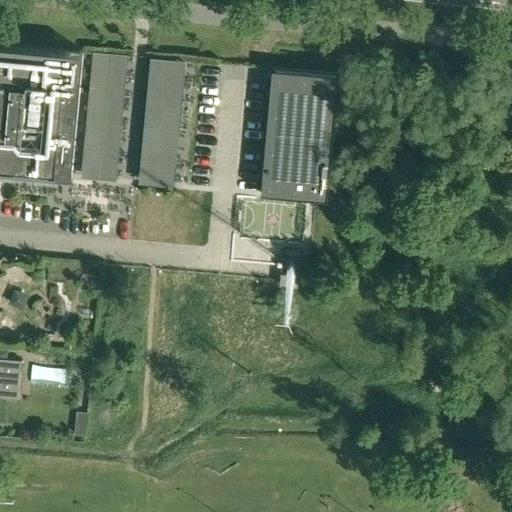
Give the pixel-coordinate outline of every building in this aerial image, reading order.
[(0,167),(72,175),(83,50),(0,42),(0,167)] [(93,50),(82,173),(118,176),(128,54),(93,50)] [(150,56),(139,179),(175,182),(185,59),(150,56)] [(272,67),(261,192),(327,198),(339,73),(272,67)] [(281,272),(280,284),(300,286),(301,274),(300,274),(281,272)] [(71,336),(70,347),(85,348),(86,337),(71,336)] [(21,360),(0,357),(0,393),(18,395),(21,360)] [(76,410),(73,433),(85,434),(88,411),(76,410)]
